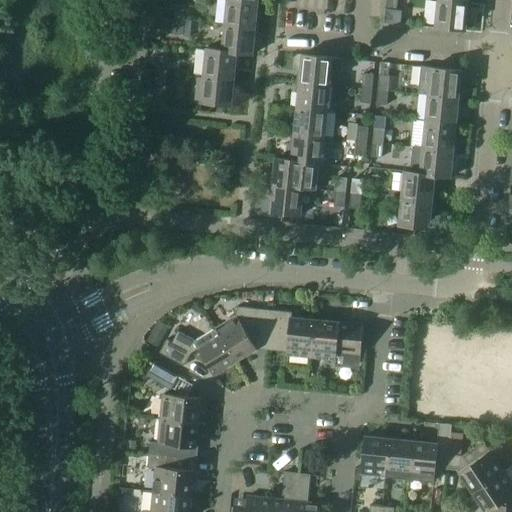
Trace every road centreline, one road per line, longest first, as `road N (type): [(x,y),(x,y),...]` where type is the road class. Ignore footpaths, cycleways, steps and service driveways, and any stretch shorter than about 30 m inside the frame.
road 1 (unclassified): [(38,337),(189,274),(387,284)]
road 2 (unclassified): [(387,284),(471,284),(499,64)]
road 3 (residential): [(499,52),(273,31)]
road 4 (tertiary): [(51,511),(52,383),(38,337)]
road 5 (residential): [(351,405),(378,388),(387,284)]
